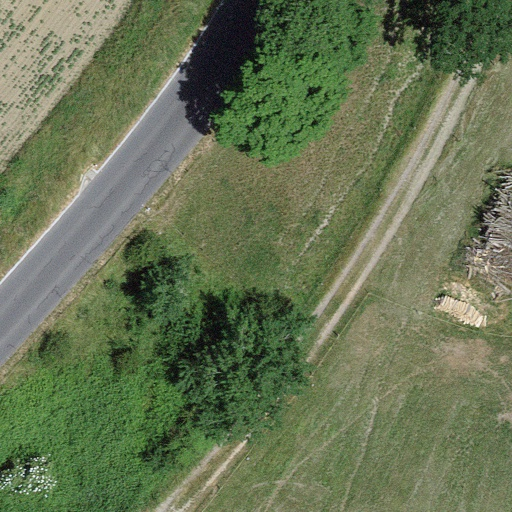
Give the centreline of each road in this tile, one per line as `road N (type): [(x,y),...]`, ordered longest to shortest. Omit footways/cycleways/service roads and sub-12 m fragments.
road 1 (track): [(144,511),(422,136),(506,0)]
road 2 (tertiary): [(288,0),(119,219),(0,342)]
